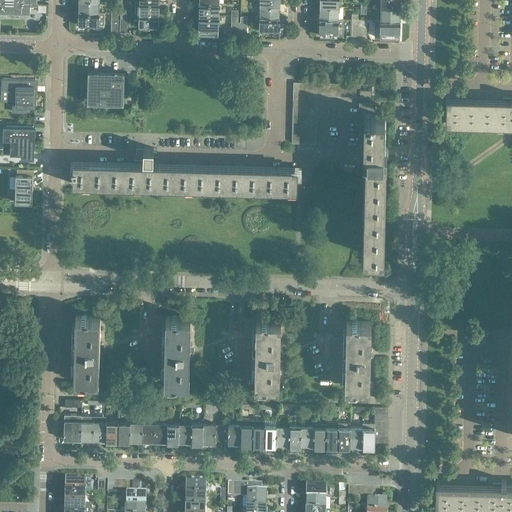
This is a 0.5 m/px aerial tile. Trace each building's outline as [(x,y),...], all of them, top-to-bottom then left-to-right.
[(0,0),(0,11),(14,12),(14,0),(0,0)] [(37,4),(37,0),(14,0),(14,12),(30,13),(30,4),(37,4)] [(99,12),(99,0),(84,0),(80,0),(80,3),(79,3),(79,9),(79,12),(80,12),(99,12)] [(400,2),(400,0),(380,0),(381,8),(399,8),(400,8),(400,2)] [(159,14),(159,2),(140,2),(140,14),(159,14)] [(218,16),(219,4),(200,3),(200,15),(199,15),(200,15),(218,16)] [(279,17),(279,5),(261,5),(260,17),(280,17),(279,17)] [(338,19),(338,7),(320,6),(320,18),(320,17),(320,18),(338,19)] [(400,14),(400,12),(399,12),(399,8),(381,8),(380,20),(399,20),(400,20),(400,14)] [(99,24),(99,12),(80,12),(80,15),(79,15),(78,24),(79,24),(99,24)] [(159,18),(159,14),(140,14),(139,25),(140,26),(140,25),(158,26),(159,26),(159,18)] [(218,27),(218,16),(200,15),(200,19),(199,19),(199,33),(218,34),(218,28),(219,28),(219,27),(218,27)] [(254,29),(279,29),(280,17),(260,17),(255,17),(254,29)] [(340,19),(338,19),(320,18),(320,22),(319,22),(319,30),(338,31),(338,30),(338,25),(339,25),(340,19)] [(400,32),(400,24),(398,24),(399,20),(380,20),(378,20),(377,30),(379,30),(380,31),(380,32),(400,32)] [(104,73),(103,72),(89,72),(89,101),(122,102),(123,73),(115,73),(115,74),(104,74),(104,73)] [(13,100),(13,111),(26,111),(26,105),(35,106),(35,85),(23,85),(23,78),(10,78),(10,89),(15,89),(15,100),(12,100),(13,100)] [(317,95),(318,82),(306,82),(306,88),(305,94),(314,95),(317,95)] [(511,94),(511,95),(511,100),(447,99),(447,98),(446,124),(511,125),(511,94)] [(363,156),(365,156),(365,166),(364,166),(364,172),(365,172),(365,182),(364,182),(363,188),(365,188),(364,198),(363,198),(363,204),(364,204),(364,214),(363,214),(363,220),(364,220),(364,230),(362,230),(362,237),(363,237),(363,246),(362,246),(362,253),(363,253),(377,254),(377,256),(384,256),(386,147),(384,147),(384,138),(386,138),(386,131),(384,131),(385,122),(386,122),(386,115),(385,115),(385,114),(375,114),(375,103),(359,102),(358,147),(363,147),(363,156)] [(33,157),(34,137),(33,137),(33,126),(6,125),(6,143),(11,143),(11,152),(22,152),(22,157),(33,157)] [(297,190),(297,172),(301,172),(301,167),(151,163),(151,160),(153,160),(153,159),(154,148),(144,147),(144,151),(137,151),(137,159),(134,158),(134,159),(146,159),(146,163),(71,161),(71,167),(72,167),(72,171),(73,171),(73,184),(297,190)] [(32,191),(33,175),(29,174),(29,168),(17,168),(17,174),(16,174),(16,176),(10,176),(9,188),(15,188),(15,202),(32,202),(32,192),(33,192),(33,191),(32,191)] [(74,378),(74,379),(78,379),(78,382),(85,382),(85,379),(99,379),(100,350),(102,350),(102,344),(100,344),(101,314),(76,314),(76,315),(76,321),(73,320),(72,340),(76,340),(76,343),(75,343),(75,350),(75,353),(72,352),(72,365),(75,365),(75,369),(75,370),(75,378),(74,378)] [(166,317),(166,323),(163,323),(162,342),(166,342),(166,345),(165,345),(165,352),(166,352),(165,355),(162,355),(162,367),(165,367),(165,371),(165,372),(165,380),(164,380),(164,381),(168,381),(168,384),(175,384),(175,381),(189,382),(190,352),(192,352),(192,346),(190,346),(191,317),(166,316),(166,317)] [(281,355),(282,348),(280,348),(281,319),(256,318),(256,319),(257,319),(257,325),(253,325),(253,344),(256,344),(256,347),(256,354),(256,357),(252,357),(252,369),(255,369),(255,373),(255,374),(255,382),(255,383),(258,383),(258,386),(265,386),(265,383),(279,384),(280,354),(281,355)] [(345,385),(349,386),(349,388),(356,389),(356,386),(370,386),(371,357),(372,357),(372,350),(371,350),(371,321),(346,320),(346,321),(347,321),(347,327),(343,327),(343,347),(346,347),(346,350),(346,356),(346,359),(343,359),(342,371),(346,371),(346,376),(345,376),(345,377),(346,377),(345,384),(345,385)] [(81,439),(82,415),(82,414),(64,414),(64,439),(70,439),(81,439)] [(94,439),(94,420),(94,415),(82,415),(81,439),(93,439),(94,439)] [(222,420),(204,419),(204,423),(203,442),(211,442),(211,444),(215,444),(216,440),(222,441),(222,425),(222,420)] [(106,440),(106,439),(106,420),(94,420),(94,439),(105,439),(105,440),(106,440)] [(118,440),(118,421),(106,420),(106,439),(117,440),(118,440)] [(130,440),(131,421),(118,421),(118,440),(129,440),(130,440)] [(142,441),(142,440),(143,421),(131,421),(130,440),(142,440),(142,441)] [(154,441),(155,422),(143,421),(142,440),(154,441)] [(338,445),(338,422),(326,421),(326,427),(326,445),(337,445),(337,446),(338,446),(338,445)] [(167,441),(167,422),(155,422),(154,441),(166,441),(167,441)] [(179,442),(179,441),(179,422),(167,422),(167,441),(178,441),(178,442),(179,442)] [(191,442),(192,423),(179,422),(179,441),(190,442),(191,442)] [(350,446),(350,427),(351,422),(338,422),(338,445),(349,446),(350,446)] [(375,435),(375,430),(375,428),(375,424),(375,423),(363,422),(363,428),(362,446),(374,446),(374,442),(375,435)] [(203,442),(204,423),(192,423),(191,442),(203,442)] [(240,443),(241,424),(228,424),(228,425),(222,425),(222,441),(228,441),(228,443),(240,443)] [(252,443),(253,425),(241,424),(240,443),(252,443)] [(265,444),(265,425),(253,425),(252,443),(264,443),(264,444),(265,444)] [(277,444),(277,425),(265,425),(265,444),(276,444),(277,444)] [(289,444),(289,426),(277,425),(277,444),(288,444),(289,444)] [(301,444),(302,426),(289,426),(289,444),(300,444),(300,445),(301,445),(301,444)] [(313,445),(314,426),(302,426),(301,444),(313,445)] [(326,445),(326,427),(314,426),(313,445),(325,445),(326,445)] [(362,446),(363,428),(350,427),(350,446),(361,446),(362,446)] [(66,484),(66,492),(85,492),(86,480),(66,480),(65,480),(65,484),(66,484)] [(436,483),(436,509),(511,510),(511,480),(501,480),(501,485),(436,483)] [(187,488),(187,495),(206,496),(206,483),(186,483),(186,484),(186,488),(187,488)] [(262,483),(246,483),(246,497),(247,497),(247,496),(252,497),(253,497),(259,497),(259,495),(265,495),(267,495),(267,492),(264,492),(264,490),(262,490),(262,483)] [(307,491),(307,498),(326,499),(327,487),(306,486),(306,487),(306,491),(307,491)] [(85,492),(66,492),(65,492),(65,497),(66,497),(66,504),(85,504),(85,492)] [(146,506),(146,499),(147,499),(147,494),(138,494),(132,494),(127,494),(126,505),(146,506)] [(206,496),(187,495),(186,495),(186,496),(185,496),(185,500),(186,500),(186,507),(206,508),(206,496)] [(267,495),(265,495),(259,495),(259,497),(253,497),(252,497),(247,496),(247,497),(247,509),(266,509),(266,498),(267,498),(267,495)] [(326,499),(307,498),(306,498),(306,499),(306,503),(307,503),(307,510),(326,511),(326,499)] [(388,500),(379,500),(373,500),(367,500),(367,511),(375,511),(386,511),(387,505),(388,505),(388,501),(388,500)]
